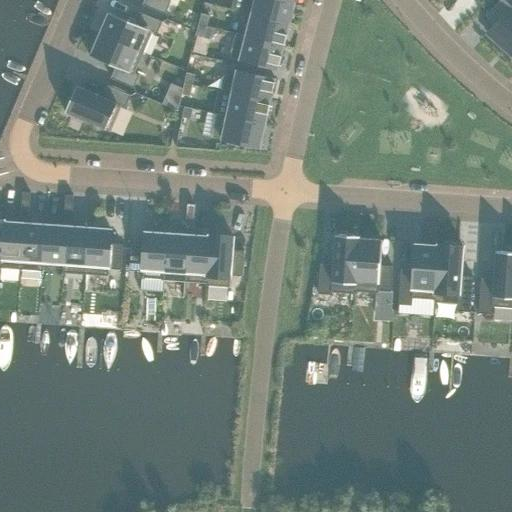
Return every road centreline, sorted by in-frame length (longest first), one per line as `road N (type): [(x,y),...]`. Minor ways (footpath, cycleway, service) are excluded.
road 1 (residential): [(76,0),(24,120),(21,158),(46,175),(285,192)]
road 2 (unclassified): [(247,511),(285,192)]
road 3 (residential): [(285,192),(511,207)]
road 4 (unclassified): [(285,192),(332,0)]
road 5 (residential): [(403,0),(511,104)]
